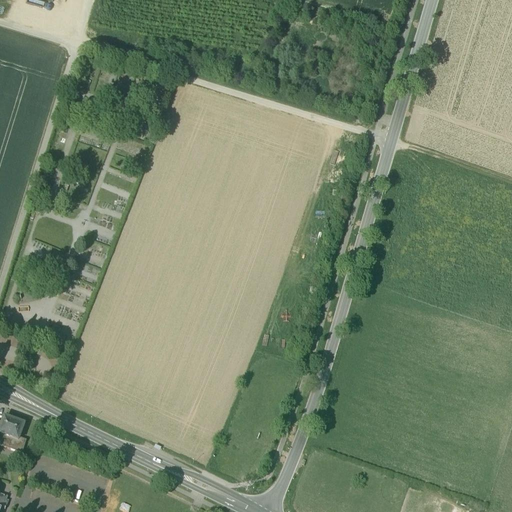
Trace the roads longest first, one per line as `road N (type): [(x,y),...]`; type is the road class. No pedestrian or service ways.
road 1 (unclassified): [(267,511),(316,391),(432,0)]
road 2 (secondary): [(254,511),(0,388)]
road 3 (track): [(511,185),(390,142)]
